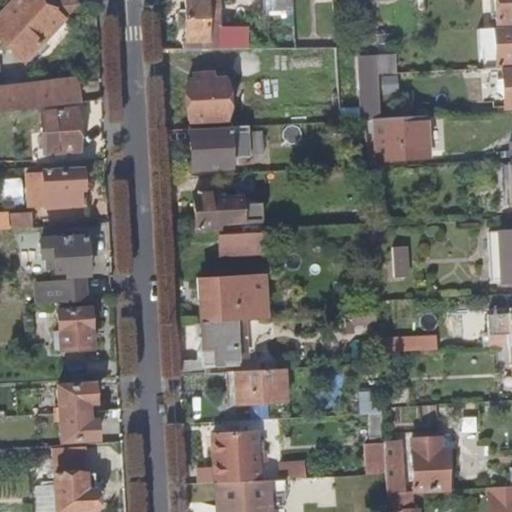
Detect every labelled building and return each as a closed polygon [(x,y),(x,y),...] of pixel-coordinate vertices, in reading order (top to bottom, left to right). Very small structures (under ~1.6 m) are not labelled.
[(71,0),(12,0),(0,13),(0,32),(23,56),(75,1),(72,1),(71,0)] [(185,47),(229,46),(229,25),(219,25),(218,0),(185,0),(185,16),(179,16),(179,25),(185,25),(185,47)] [(511,0),(494,0),(495,20),(511,19),(511,0)] [(511,28),(494,29),(495,67),(511,66),(511,28)] [(392,43),(392,35),(378,36),(378,43),(392,43)] [(393,56),(378,57),(378,59),(378,74),(394,73),(393,56)] [(378,74),(378,59),(360,59),(360,117),(361,117),(364,117),(370,117),(376,117),(379,117),(378,94),(378,74)] [(511,66),(495,67),(477,68),(477,76),(501,75),(503,103),(511,102),(511,66)] [(0,82),(0,108),(76,100),(74,74),(0,82)] [(225,117),(223,76),(185,78),(187,119),(225,117)] [(78,147),(76,108),(41,110),(43,148),(78,147)] [(423,114),(379,117),(376,117),(370,117),(371,158),(397,157),(396,150),(425,148),(423,114)] [(198,149),(199,166),(226,165),(225,129),(188,130),(189,150),(198,149)] [(198,149),(189,150),(190,166),(199,166),(198,149)] [(75,183),(80,182),(79,164),(39,169),(42,203),(75,199),(75,183)] [(9,199),(25,199),(25,177),(9,177),(9,199)] [(240,232),(246,232),(245,205),(240,205),(240,197),(215,197),(215,192),(192,193),(194,228),(215,228),(215,221),(240,220),(240,232)] [(11,225),(32,223),(31,207),(10,209),(11,225)] [(381,230),(369,230),(369,243),(381,242),(381,230)] [(240,232),(201,234),(202,253),(246,252),(246,232),(240,232)] [(511,280),(511,232),(489,234),(491,282),(511,280)] [(58,272),(59,299),(84,297),(83,274),(85,274),(82,234),(46,236),(46,240),(41,241),(42,252),(47,252),(47,257),(53,256),(54,273),(58,272)] [(201,321),(233,319),(244,319),(264,318),(261,278),(229,280),(216,281),(216,277),(198,278),(201,321)] [(91,342),(89,305),(60,306),(62,343),(91,342)] [(510,344),(511,344),(511,310),(487,312),(488,331),(509,330),(510,344)] [(374,313),(350,314),(351,324),(375,323),(374,313)] [(244,319),(233,319),(201,321),(203,359),(203,364),(237,361),(237,354),(245,354),(244,319)] [(394,338),(395,350),(414,349),(413,337),(394,338)] [(376,339),(376,351),(395,350),(394,338),(376,339)] [(178,361),(178,374),(204,373),(203,364),(203,359),(178,361)] [(284,401),(283,369),(233,371),(234,404),(284,401)] [(58,382),(59,409),(87,407),(86,397),(94,397),(93,380),(58,382)] [(389,388),(389,401),(404,400),(404,388),(389,388)] [(87,407),(59,409),(61,437),(96,436),(95,415),(87,416),(87,407)] [(369,413),(371,444),(382,443),(382,441),(380,412),(369,413)] [(215,482),(258,480),(255,431),(213,433),(215,482)] [(414,492),(448,490),(445,447),(439,448),(438,438),(411,439),(414,492)] [(382,443),(384,474),(385,493),(403,492),(399,440),(382,441),(382,443)] [(366,475),(384,474),(382,443),(371,444),(364,444),(366,475)] [(94,468),(83,469),(83,483),(95,483),(94,468)] [(96,506),(95,483),(83,483),(83,469),(55,470),(57,508),(96,506)] [(326,511),(325,480),(278,482),(279,511),(326,511)] [(403,492),(385,493),(386,511),(409,511),(409,507),(404,508),(403,492)]
